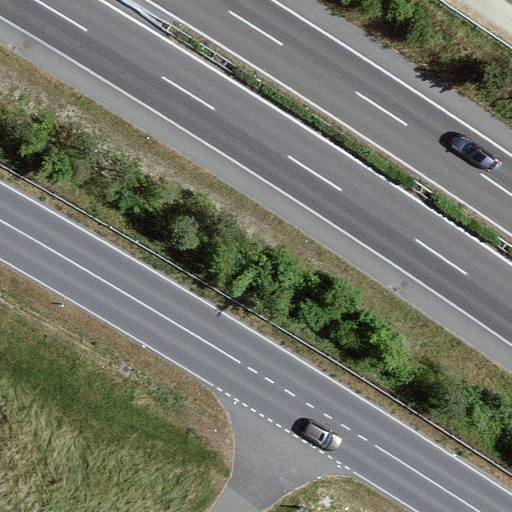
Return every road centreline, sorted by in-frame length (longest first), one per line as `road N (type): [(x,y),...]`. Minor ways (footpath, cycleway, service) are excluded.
road 1 (motorway): [(34,0),(511,306)]
road 2 (secondary): [(0,221),(478,511)]
road 3 (motorway): [(511,195),(210,0)]
